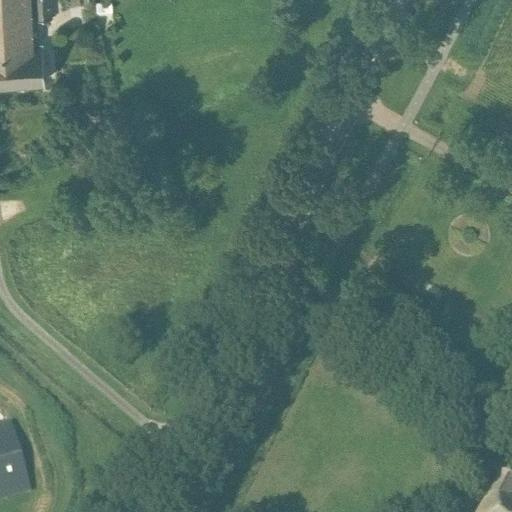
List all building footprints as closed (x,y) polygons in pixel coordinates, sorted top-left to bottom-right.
[(0,0),(0,85),(44,82),(42,58),(37,58),(32,0),(0,0)] [(35,0),(37,20),(52,19),(51,0),(35,0)] [(97,11),(112,10),(112,0),(96,2),(97,11)] [(12,424),(0,427),(0,501),(31,493),(12,424)] [(511,511),(511,482),(502,477),(481,511),(511,511)]
